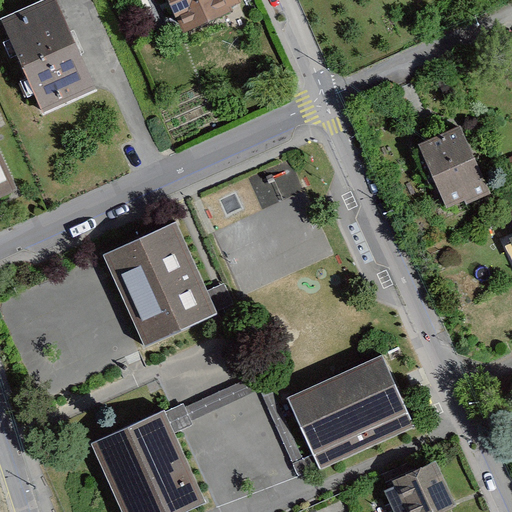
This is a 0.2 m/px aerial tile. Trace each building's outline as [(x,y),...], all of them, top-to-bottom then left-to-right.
[(46,0),(10,16),(50,109),(101,87),(62,0),(46,0)] [(173,0),(188,33),(249,7),(245,0),(173,0)] [(460,132),(418,150),(446,214),(463,207),(465,211),(490,200),(460,132)] [(0,193),(21,184),(0,138),(0,193)] [(511,160),(502,165),(511,187),(511,160)] [(111,251),(152,342),(222,310),(180,220),(111,251)] [(297,391),(327,460),(420,420),(390,351),(297,391)] [(99,439),(131,511),(186,511),(210,501),(169,408),(99,439)] [(388,481),(401,511),(431,511),(458,501),(439,458),(388,481)]
